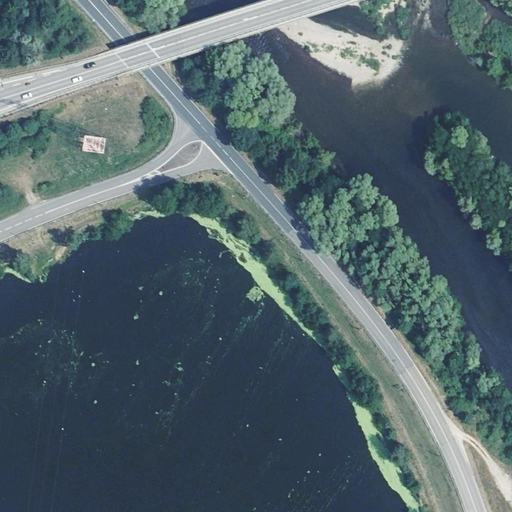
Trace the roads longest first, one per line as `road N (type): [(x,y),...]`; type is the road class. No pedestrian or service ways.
road 1 (track): [(0,262),(165,192),(197,185),(230,199),(327,307),(441,511)]
road 2 (tertiary): [(474,511),(452,453),(393,352),(231,159)]
road 3 (primary): [(0,99),(315,0)]
road 4 (tertiary): [(196,121),(87,0)]
road 5 (tertiary): [(137,180),(0,232)]
